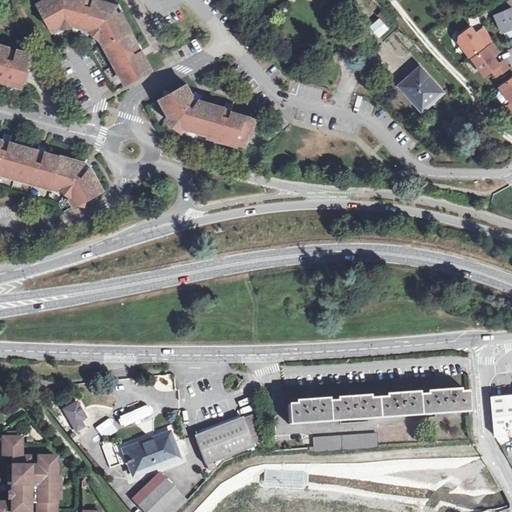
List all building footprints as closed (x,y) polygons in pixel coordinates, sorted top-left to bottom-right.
[(120,10),(122,8),(115,3),(105,0),(40,0),(36,2),(51,28),(60,23),(59,18),(71,17),(71,22),(91,27),(94,23),(104,31),(100,35),(111,54),(113,53),(122,70),(120,71),(126,82),(152,68),(141,49),(142,47),(141,44),(139,41),(138,42),(120,10)] [(511,7),(495,14),(502,31),(511,27),(511,7)] [(376,14),(381,19),(387,26),(392,22),(382,10),(376,14)] [(387,26),(381,19),(371,27),(379,35),(388,28),(387,26)] [(94,23),(91,27),(100,35),(104,31),(94,23)] [(460,34),(459,40),(470,56),(494,39),(484,27),(476,33),(471,26),(460,34)] [(492,43),(472,57),(484,74),(492,69),(496,76),(509,67),(504,60),(499,63),(494,57),(493,55),(497,51),(492,43)] [(28,64),(33,62),(27,50),(23,52),(0,45),(0,71),(6,73),(5,78),(23,83),(28,64)] [(443,92),(420,67),(400,85),(419,106),(427,99),(431,103),(443,92)] [(511,76),(500,86),(511,102),(508,105),(511,111),(511,76)] [(224,106),(199,99),(191,96),(193,94),(186,83),(161,97),(169,113),(167,116),(183,128),(185,125),(244,143),(249,128),(251,129),(255,117),(232,110),(232,108),(224,106)] [(427,99),(419,106),(423,110),(431,103),(427,99)] [(0,168),(16,173),(15,176),(60,188),(61,187),(71,194),(70,196),(75,204),(101,190),(89,169),(83,163),(44,153),(38,151),(23,147),(23,143),(9,140),(2,137),(0,136),(0,168)] [(85,160),(83,163),(89,169),(92,165),(85,160)] [(304,404),(288,405),(289,425),(469,412),(468,391),(452,393),(451,390),(447,390),(447,387),(439,387),(440,391),(436,391),(436,394),(410,395),(410,393),(406,393),(406,390),(398,390),(399,394),(395,394),(395,398),(361,399),(361,396),(356,396),(356,394),(349,394),(349,397),(345,397),(346,401),(320,402),(320,399),(315,399),(315,396),(308,397),(308,400),(304,400),(304,404)] [(511,393),(491,396),(496,436),(511,434),(511,393)] [(77,402),(64,409),(73,425),(86,417),(83,412),(81,411),(79,408),(80,406),(77,402)] [(118,423),(134,415),(131,409),(115,416),(118,423)] [(252,416),(244,419),(252,443),(261,440),(252,416)] [(243,417),(195,435),(206,464),(208,465),(210,471),(217,469),(215,462),(254,447),(252,443),(244,419),(243,417)] [(169,433),(124,450),(133,474),(178,458),(169,433)] [(377,434),(313,439),(313,447),(309,447),(309,449),(311,452),(314,452),(313,453),(378,448),(377,434)] [(22,455),(22,437),(3,437),(2,455),(12,455),(12,465),(12,474),(12,483),(12,491),(12,502),(0,501),(0,511),(11,511),(19,511),(31,511),(31,507),(31,502),(38,502),(38,507),(38,509),(41,511),(57,511),(57,494),(57,482),(57,472),(57,464),(57,456),(38,455),(38,459),(38,464),(31,465),(31,459),(31,456),(22,455)] [(303,472),(264,470),(264,480),(265,483),(267,484),(302,484),(304,482),(304,472),(303,472)] [(92,484),(86,476),(83,480),(83,488),(92,484)] [(175,511),(187,501),(166,480),(139,505),(145,511),(175,511)]
